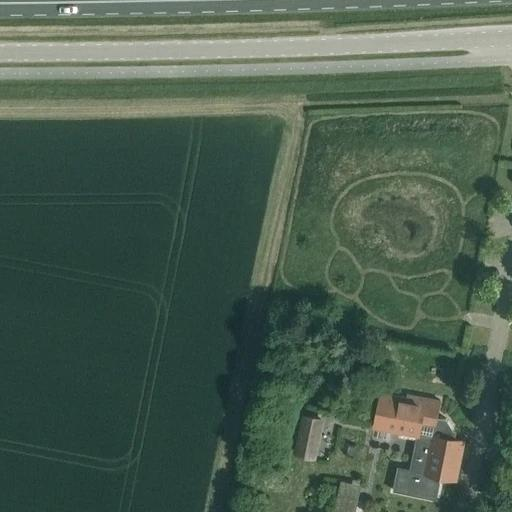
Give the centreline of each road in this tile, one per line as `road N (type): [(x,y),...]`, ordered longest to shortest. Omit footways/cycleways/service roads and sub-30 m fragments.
road 1 (unclassified): [(0,52),(511,38)]
road 2 (primary): [(0,4),(239,0)]
